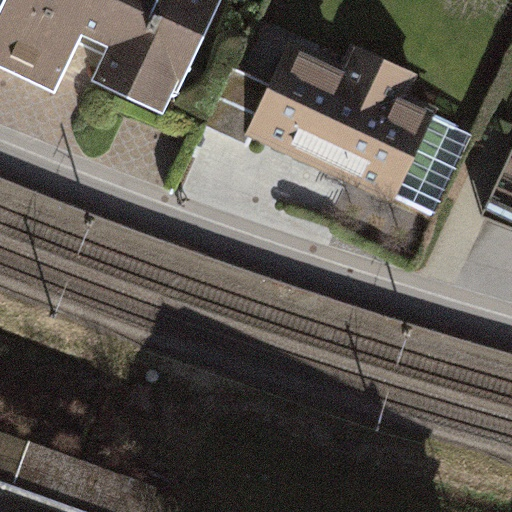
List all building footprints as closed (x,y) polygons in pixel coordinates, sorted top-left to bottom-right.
[(221,0),(15,0),(0,34),(0,61),(64,91),(94,26),(116,37),(99,73),(172,107),(221,0)] [(279,29),(231,121),(397,207),(444,115),(412,99),(424,76),(363,45),(351,67),(279,29)] [(511,157),(489,209),(511,218),(511,157)] [(0,481),(6,484),(22,441),(0,432),(0,481)] [(144,511),(151,489),(22,441),(6,484),(88,511),(144,511)] [(0,511),(89,511),(6,483),(0,481),(0,511)]
